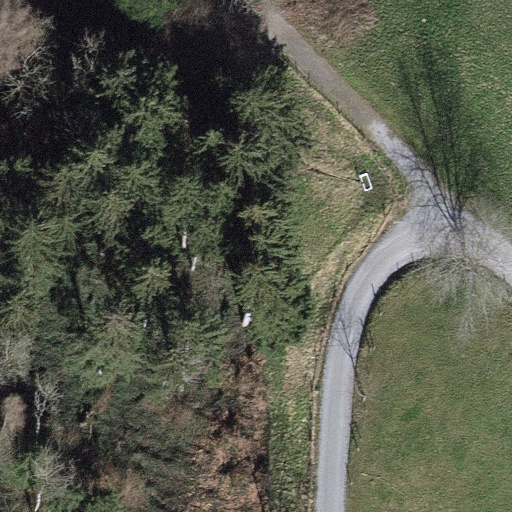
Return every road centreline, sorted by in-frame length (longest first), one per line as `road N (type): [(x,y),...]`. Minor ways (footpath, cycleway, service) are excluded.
road 1 (track): [(511,259),(455,234),(405,240),(365,281),(339,384),(335,511)]
road 2 (track): [(455,234),(418,172),(264,16)]
